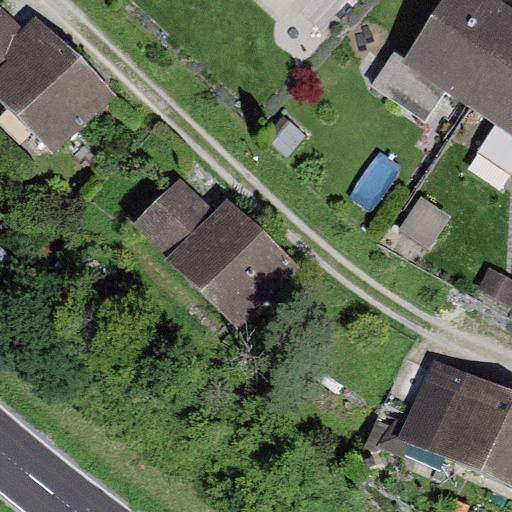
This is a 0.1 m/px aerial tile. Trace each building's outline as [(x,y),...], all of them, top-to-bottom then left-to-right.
[(511,21),(505,17),(480,0),(453,0),(405,71),(469,115),(511,52),(511,21)] [(24,35),(2,13),(0,14),(0,115),(54,168),(118,104),(36,23),(24,35)] [(511,52),(469,115),(511,144),(511,52)] [(217,218),(181,185),(134,235),(170,269),(166,273),(239,342),(301,276),(228,207),(217,218)] [(511,401),(433,368),(398,452),(511,499),(511,401)]
